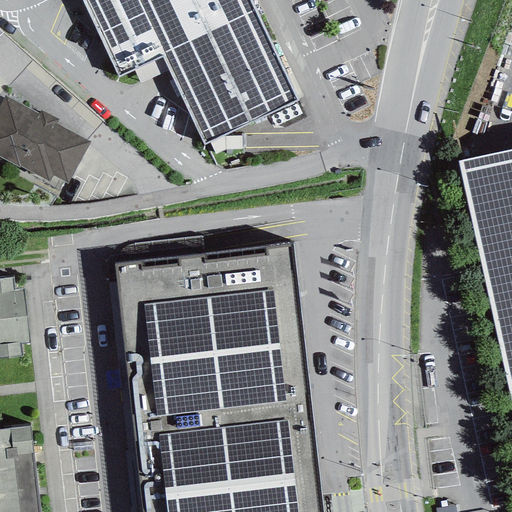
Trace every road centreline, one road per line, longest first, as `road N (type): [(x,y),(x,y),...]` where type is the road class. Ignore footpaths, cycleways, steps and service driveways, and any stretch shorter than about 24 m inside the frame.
road 1 (residential): [(399,157),(376,366),(392,511)]
road 2 (residential): [(245,180),(348,155),(399,157)]
road 3 (residential): [(406,118),(449,0)]
